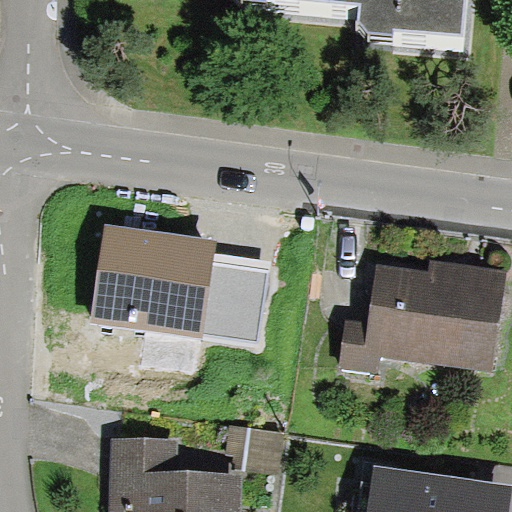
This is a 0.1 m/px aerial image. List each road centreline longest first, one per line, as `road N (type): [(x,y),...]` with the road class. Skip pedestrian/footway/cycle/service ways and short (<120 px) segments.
road 1 (residential): [(511,213),(10,153)]
road 2 (residential): [(18,0),(10,153)]
